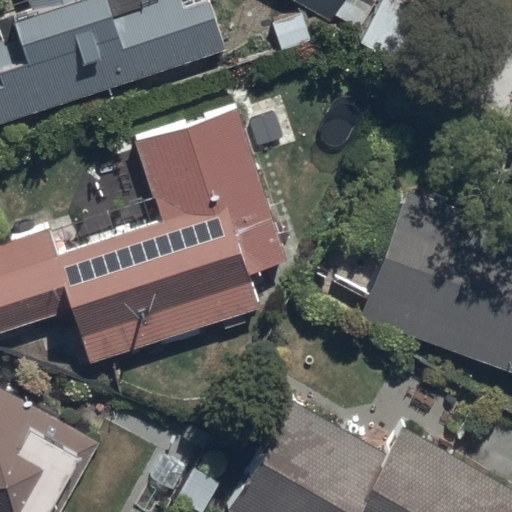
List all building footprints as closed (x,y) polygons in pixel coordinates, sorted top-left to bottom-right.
[(8,15),(13,30),(0,34),(0,116),(222,46),(211,13),(118,43),(103,0),(29,0),(32,7),(8,15)] [(287,0),(331,25),(340,10),(363,23),(376,0),(287,0)] [(457,0),(385,0),(362,46),(420,75),(457,0)] [(234,101),(135,135),(163,218),(52,256),(41,225),(0,238),(0,323),(71,299),(92,359),(263,300),(252,268),(287,256),(234,101)] [(387,260),(364,326),(511,378),(511,230),(400,191),(393,211),(367,202),(351,247),(387,260)] [(54,511),(94,442),(0,388),(0,511),(54,511)] [(511,511),(511,494),(396,421),(381,450),(287,402),(225,511),(511,511)]
